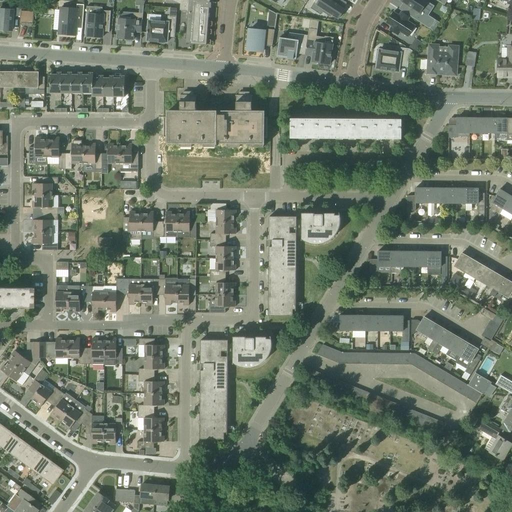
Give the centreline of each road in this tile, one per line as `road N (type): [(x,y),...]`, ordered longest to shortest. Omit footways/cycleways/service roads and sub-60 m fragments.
road 1 (residential): [(48,325),(48,257),(15,257),(15,122),(150,122)]
road 2 (residential): [(186,320),(252,320),(253,196)]
road 3 (residential): [(253,196),(161,194),(149,178),(150,122)]
road 4 (residential): [(416,157),(289,156),(288,196)]
road 5 (residential): [(243,447),(327,305)]
road 6 (residential): [(482,326),(457,325),(419,306),(327,305)]
road 7 (tertiary): [(0,51),(150,62)]
road 8 (residential): [(183,468),(186,320)]
road 9 (residential): [(511,262),(463,243),(367,240)]
road 10 (residential): [(48,325),(186,320)]
road 11 (tertiary): [(225,67),(350,85)]
